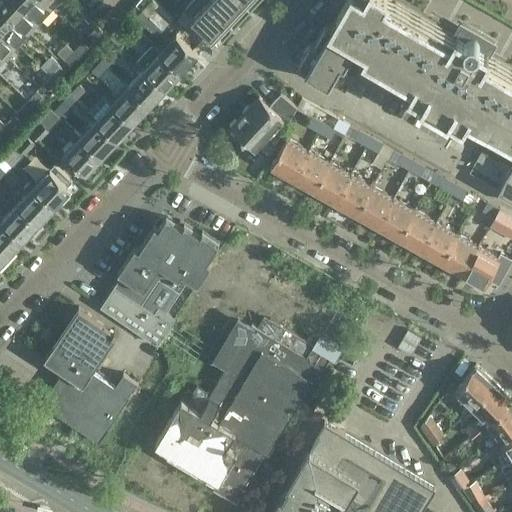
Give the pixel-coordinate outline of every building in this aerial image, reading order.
[(1,0),(0,1),(0,5),(26,31),(38,18),(18,0),(1,0)] [(18,0),(38,18),(50,6),(43,0),(18,0)] [(43,0),(50,6),(51,5),(58,12),(68,0),(43,0)] [(149,0),(130,21),(140,31),(150,20),(160,29),(171,18),(150,0),(149,0)] [(191,0),(184,8),(185,10),(177,19),(195,35),(203,27),(217,40),(234,22),(211,0),(191,0)] [(211,0),(234,22),(250,4),(245,0),(211,0)] [(478,122),(489,128),(511,141),(511,77),(484,61),(488,53),(479,47),(479,46),(479,45),(479,43),(479,42),(479,41),(478,39),(477,38),(476,37),(475,37),(473,36),(472,36),(471,36),(469,36),(468,37),(467,37),(466,38),(465,39),(455,34),(450,42),(383,3),(385,0),(345,0),(337,15),(344,20),(338,29),(331,25),(331,27),(356,41),(356,43),(367,49),(363,56),(413,84),(406,97),(458,128),(466,115),(478,122)] [(0,29),(15,43),(26,31),(0,5),(0,29)] [(313,44),(344,62),(355,43),(356,43),(356,41),(331,27),(331,25),(326,22),(314,43),(313,44)] [(88,34),(93,39),(102,30),(97,25),(88,34)] [(118,44),(125,37),(128,34),(118,25),(108,35),(118,44)] [(0,53),(3,56),(15,43),(0,29),(0,53)] [(174,33),(158,50),(179,70),(195,53),(174,33)] [(78,57),(88,46),(82,40),(74,50),(72,51),(78,57)] [(313,44),(314,43),(310,41),(297,64),(328,82),(336,68),(344,73),(349,65),(344,62),(313,44)] [(57,51),(71,64),(78,57),(72,51),(74,50),(66,42),(57,51)] [(135,60),(142,67),(142,66),(163,86),(179,70),(158,50),(150,43),(135,60)] [(110,48),(100,59),(107,66),(117,55),(110,48)] [(98,75),(107,66),(100,59),(91,69),(98,75)] [(45,69),(50,74),(49,76),(55,82),(66,70),(60,64),(58,66),(53,61),(45,69)] [(126,84),(147,104),(163,86),(142,66),(142,67),(126,84)] [(42,83),(48,88),(55,82),(49,76),(42,83)] [(79,82),(68,94),(74,100),(85,88),(79,82)] [(109,101),(131,121),(147,104),(126,84),(109,101)] [(37,89),(26,101),(32,106),(42,94),(37,89)] [(230,125),(240,134),(238,136),(242,140),(244,138),(254,148),(282,118),(286,122),(295,106),(279,91),(268,104),(258,95),(248,105),(246,104),(241,110),(242,111),(230,125)] [(66,109),(74,100),(68,94),(59,103),(66,109)] [(19,107),(25,113),(32,106),(26,101),(19,107)] [(94,118),(115,138),(131,121),(109,101),(94,118)] [(57,106),(53,110),(73,128),(72,129),(75,132),(76,131),(79,127),(57,106)] [(14,113),(5,123),(10,129),(19,119),(14,113)] [(307,125),(318,131),(324,122),(312,115),(307,125)] [(0,139),(10,129),(5,123),(0,118),(0,139)] [(94,118),(79,133),(78,134),(99,154),(115,138),(94,118)] [(50,130),(39,120),(29,130),(40,140),(50,130)] [(330,138),(335,128),(324,122),(318,131),(330,138)] [(79,133),(76,131),(75,132),(72,129),(67,134),(73,140),(62,151),(63,152),(59,157),(78,174),(82,170),(84,171),(99,154),(78,134),(79,133)] [(354,138),(367,145),(372,135),(360,129),(354,138)] [(378,151),(383,142),(372,135),(367,145),(378,151)] [(24,153),(35,142),(29,136),(18,147),(24,153)] [(293,176),(308,149),(286,137),(271,164),(293,176)] [(308,149),(293,176),(314,188),(329,161),(308,149)] [(501,179),(509,161),(480,149),(472,167),(501,179)] [(397,162),(409,169),(414,159),(402,152),(397,162)] [(420,175),(426,165),(414,159),(409,169),(420,175)] [(329,161),(314,188),(335,200),(351,173),(329,161)] [(54,163),(50,167),(49,166),(33,184),(31,185),(52,204),(70,186),(68,184),(72,180),(54,163)] [(511,167),(510,166),(498,188),(511,196),(511,167)] [(430,180),(451,192),(457,183),(435,171),(430,180)] [(351,173),(335,200),(357,212),(372,185),(351,173)] [(16,202),(37,221),(52,204),(31,185),(33,184),(29,181),(23,187),(27,190),(16,202)] [(463,199),(468,189),(457,183),(451,192),(463,199)] [(372,185),(357,212),(378,224),(393,197),(372,185)] [(393,197),(378,224),(399,236),(414,209),(393,197)] [(494,216),(499,207),(487,200),(482,209),(494,216)] [(0,218),(21,238),(37,221),(16,202),(0,218)] [(511,214),(499,207),(494,216),(490,223),(511,235),(511,214)] [(414,209),(399,236),(420,248),(435,221),(414,209)] [(207,260),(219,241),(202,230),(200,233),(185,222),(183,226),(167,215),(156,231),(152,228),(139,248),(134,244),(117,269),(122,273),(114,284),(140,301),(158,276),(179,290),(188,277),(196,282),(210,262),(207,260)] [(0,218),(0,249),(6,254),(21,238),(0,218)] [(435,221),(420,248),(441,260),(457,233),(435,221)] [(457,233),(441,260),(463,272),(478,245),(457,233)] [(478,245),(463,272),(484,284),(500,257),(478,245)] [(156,342),(174,315),(157,304),(153,310),(140,301),(114,284),(101,304),(156,342)] [(123,372),(115,385),(91,369),(117,331),(113,329),(112,330),(77,307),(44,357),(62,369),(40,402),(99,441),(129,395),(128,394),(136,380),(123,372)] [(239,492),(243,485),(265,449),(268,451),(312,378),(315,380),(331,353),(270,317),(263,327),(252,321),(210,391),(196,382),(186,400),(181,397),(154,441),(239,492)] [(398,345),(411,354),(422,337),(408,328),(398,345)] [(471,405),(495,381),(476,364),(455,389),(471,405)] [(465,426),(471,435),(472,435),(481,428),(480,427),(486,421),(511,400),(503,389),(495,381),(471,405),(475,408),(480,415),(474,420),(473,419),(465,426)] [(486,434),(492,429),(499,439),(511,430),(511,400),(486,421),(480,427),(481,428),(486,434)] [(421,425),(433,443),(444,433),(430,412),(421,425)] [(420,511),(436,487),(324,420),(316,433),(318,434),(309,448),(308,447),(285,485),(287,486),(281,496),(279,495),(268,511),(420,511)] [(499,454),(504,462),(511,458),(511,457),(511,430),(499,439),(502,442),(506,449),(499,454)] [(460,466),(448,474),(457,488),(469,480),(460,466)] [(461,486),(471,500),(483,493),(474,478),(461,486)] [(483,493),(471,500),(479,511),(488,511),(494,510),(483,493)]
